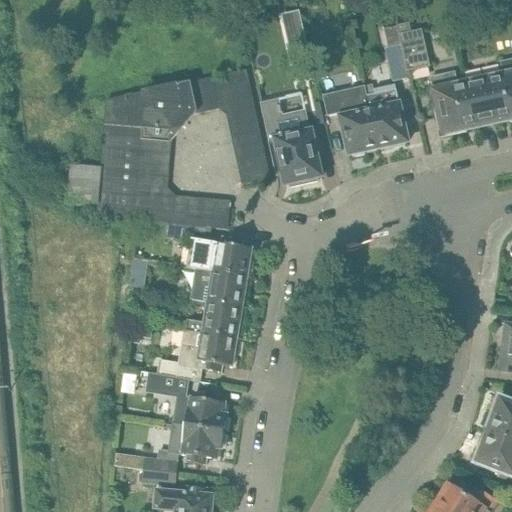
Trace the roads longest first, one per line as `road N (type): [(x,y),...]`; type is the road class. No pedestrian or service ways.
road 1 (residential): [(454,194),(347,223),(314,250),(276,401),(261,511)]
road 2 (residential): [(371,511),(445,402),(459,314),(454,194)]
